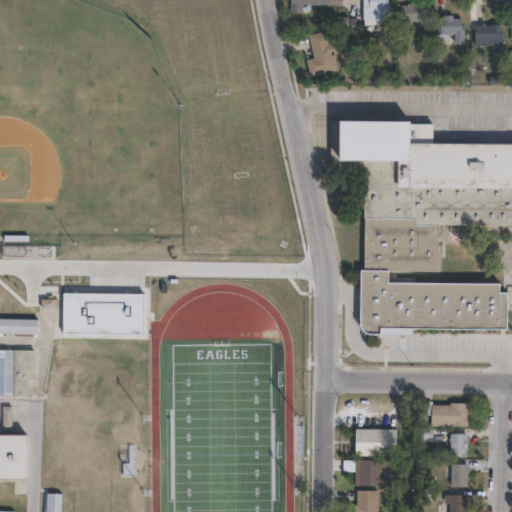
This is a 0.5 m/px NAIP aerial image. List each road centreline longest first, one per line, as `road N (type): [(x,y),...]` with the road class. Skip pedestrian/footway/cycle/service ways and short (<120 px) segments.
road 1 (residential): [(325,511),(320,229),(264,0)]
road 2 (residential): [(327,383),(511,383)]
road 3 (residential): [(503,511),(505,383)]
